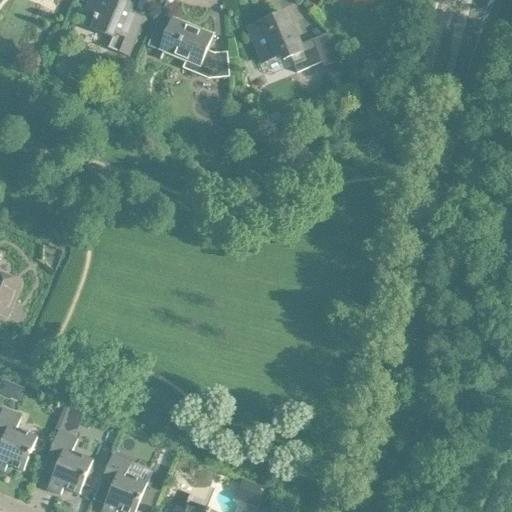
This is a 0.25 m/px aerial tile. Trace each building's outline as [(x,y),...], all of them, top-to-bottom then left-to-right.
[(93,19),(95,20),(91,30),(112,38),(108,48),(128,57),(144,18),(129,12),(132,4),(124,1),(123,0),(88,0),(84,11),(95,16),(93,19)] [(281,55),(283,60),(290,58),(296,73),(322,62),(324,68),(337,62),(325,34),(300,45),(287,14),(269,22),(268,20),(247,28),(262,63),(281,55)] [(212,35),(168,17),(164,25),(155,21),(145,45),(185,61),(182,68),(208,79),(229,77),(227,52),(213,53),(206,50),(212,35)] [(112,85),(106,100),(118,106),(125,91),(112,85)] [(0,316),(5,319),(20,283),(0,274),(0,253),(0,316)] [(0,470),(4,472),(7,465),(23,471),(37,438),(16,429),(21,416),(2,408),(0,413),(0,470)] [(63,488),(79,494),(93,461),(71,452),(77,439),(58,432),(46,459),(58,464),(47,490),(60,495),(63,488)] [(112,454),(93,500),(105,505),(101,511),(116,511),(117,510),(121,511),(135,511),(137,507),(149,511),(152,511),(161,493),(146,487),(147,484),(126,475),(131,462),(112,454)] [(213,511),(190,502),(186,511),(213,511)]
